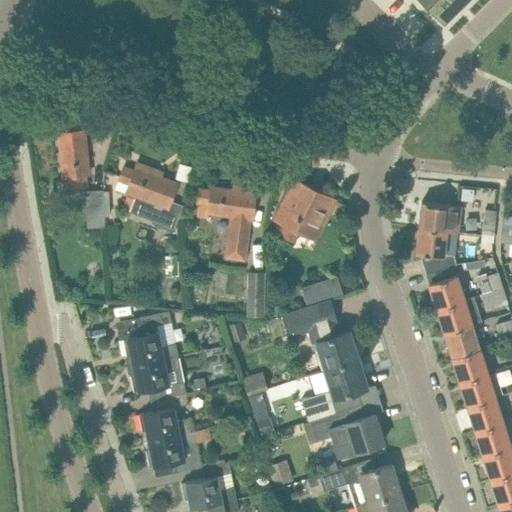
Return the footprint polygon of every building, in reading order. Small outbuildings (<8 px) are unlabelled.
[(451,0),(424,0),(442,19),(456,5),(451,0)] [(85,174),(88,174),(83,129),(58,132),(63,176),(71,175),(72,186),(86,185),(85,174)] [(133,207),(148,212),(146,217),(174,227),(182,204),(170,200),(177,182),(155,175),(157,170),(136,162),(133,170),(123,166),(118,179),(119,180),(116,189),(125,192),(126,191),(138,195),(133,207)] [(279,208),(285,211),(280,221),(283,222),(278,232),(291,239),(296,229),(303,232),(309,221),(320,227),(335,198),(300,181),(293,195),(287,191),(279,208)] [(225,256),(244,258),(250,217),(251,216),(256,188),(240,186),(240,190),(211,186),(210,189),(199,187),(197,202),(199,202),(197,215),(207,216),(208,211),(231,215),(225,256)] [(462,187),(461,198),(468,199),(472,196),(473,189),(462,187)] [(85,190),(87,226),(104,225),(102,189),(85,190)] [(458,232),(459,225),(461,205),(421,201),(418,227),(446,231),(446,230),(458,232)] [(494,226),(496,210),(484,209),(483,225),(494,226)] [(483,225),(481,240),(493,241),(494,226),(483,225)] [(418,227),(415,252),(421,253),(421,257),(426,276),(453,267),(452,265),(456,263),(453,255),(443,253),(446,231),(418,227)] [(501,255),(511,255),(511,236),(503,236),(501,255)] [(484,258),(465,262),(466,270),(485,266),(484,258)] [(491,290),(503,286),(498,271),(486,276),(491,290)] [(437,307),(463,299),(455,273),(428,281),(437,307)] [(484,273),(477,275),(482,293),(487,291),(489,291),(484,273)] [(343,294),(337,275),(301,287),(307,306),(343,294)] [(482,293),(481,293),(487,309),(508,301),(503,286),(491,290),(489,291),(487,291),(482,293)] [(474,296),(463,299),(437,307),(444,332),(471,323),(482,320),(474,296)] [(267,298),(250,297),(250,320),(267,320),(267,298)] [(325,369),(356,358),(347,330),(339,333),(335,320),(336,320),(336,319),(329,300),(310,306),(282,315),(288,334),(311,327),(313,332),(325,369)] [(142,335),(123,338),(126,356),(130,355),(132,364),(178,354),(176,342),(161,345),(157,324),(171,322),(169,310),(138,316),(142,335)] [(501,338),(511,334),(511,317),(497,323),(501,338)] [(233,342),(246,338),(241,320),(227,324),(233,342)] [(478,345),(471,323),(444,332),(451,354),(478,345)] [(502,342),(508,340),(511,353),(511,334),(501,338),(502,342)] [(487,372),(478,345),(451,354),(460,381),(487,372)] [(130,373),(134,391),(147,388),(150,399),(186,391),(184,380),(170,383),(168,369),(181,366),(178,354),(132,364),(134,373),(130,373)] [(331,389),(301,398),(308,421),(328,415),(328,414),(361,403),(357,389),(365,386),(356,358),(325,369),(331,389)] [(241,377),(247,396),(261,391),(268,389),(262,371),(241,377)] [(487,374),(487,372),(460,381),(467,405),(494,397),(494,396),(502,394),(495,372),(487,374)] [(191,380),(193,388),(205,386),(204,377),(191,380)] [(152,410),(138,413),(142,430),(146,429),(147,438),(194,428),(191,417),(178,420),(175,406),(189,403),(186,391),(150,399),(152,410)] [(261,391),(247,396),(259,436),(273,432),(261,391)] [(511,404),(498,409),(494,397),(467,405),(475,429),(502,421),(511,417),(511,404)] [(328,415),(333,429),(341,455),(383,441),(373,412),(365,415),(361,403),(328,414),(328,415)] [(510,445),(502,421),(475,429),(483,454),(510,445)] [(149,465),(160,463),(174,460),(176,471),(202,466),(199,453),(196,441),(194,428),(147,438),(149,447),(145,448),(149,465)] [(511,471),(511,452),(510,445),(483,454),(491,478),(511,471)] [(206,477),(181,482),(185,499),(189,498),(190,507),(198,506),(237,498),(234,484),(220,487),(218,474),(231,471),(229,459),(225,460),(204,465),(206,477)] [(365,462),(328,474),(332,489),(352,483),(359,504),(399,492),(390,463),(367,470),(365,462)] [(511,498),(511,471),(491,478),(498,503),(511,498)] [(405,511),(399,492),(359,504),(361,511),(405,511)] [(228,511),(239,510),(237,498),(198,506),(190,507),(191,511),(228,511)] [(511,511),(511,498),(498,503),(501,511),(511,511)]
